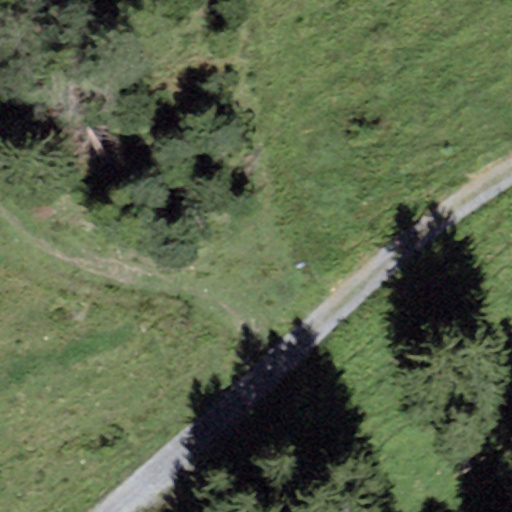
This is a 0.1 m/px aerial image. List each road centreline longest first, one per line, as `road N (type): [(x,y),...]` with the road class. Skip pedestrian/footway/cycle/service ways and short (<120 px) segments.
road 1 (track): [(511,176),(376,268),(265,365)]
road 2 (track): [(265,365),(104,511)]
